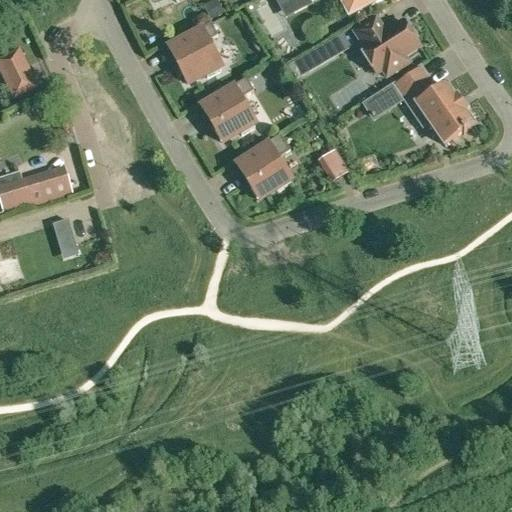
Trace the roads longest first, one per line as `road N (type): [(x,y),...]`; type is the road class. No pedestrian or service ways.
road 1 (residential): [(511,145),(498,165),(257,238),(232,235),(143,98),(102,16)]
road 2 (residential): [(107,207),(51,41),(102,16)]
road 3 (residential): [(433,0),(511,128)]
